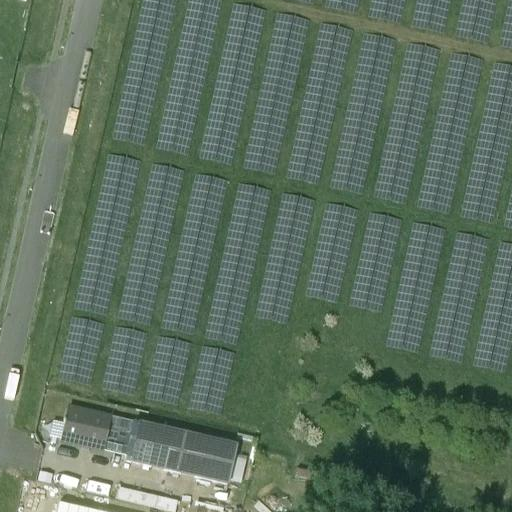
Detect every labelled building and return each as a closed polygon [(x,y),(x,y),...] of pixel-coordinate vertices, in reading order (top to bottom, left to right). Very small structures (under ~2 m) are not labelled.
[(242,103),(253,46),(227,41),(216,98),(242,103)] [(265,72),(260,114),(275,115),(275,112),(289,114),(294,71),(279,70),(279,74),(265,72)] [(311,79),(300,123),(325,129),(323,136),(327,138),(340,86),(311,79)] [(370,148),(384,93),(369,90),(367,96),(353,92),(341,141),(370,148)] [(394,103),(387,145),(416,151),(424,108),(394,103)] [(475,165),(505,168),(508,130),(478,127),(475,165)] [(111,419),(68,409),(64,425),(62,424),(62,426),(64,426),(60,444),(102,453),(103,452),(110,420),(111,419)] [(133,426),(110,420),(103,452),(126,457),(125,464),(226,488),(236,449),(134,424),(133,426)]
